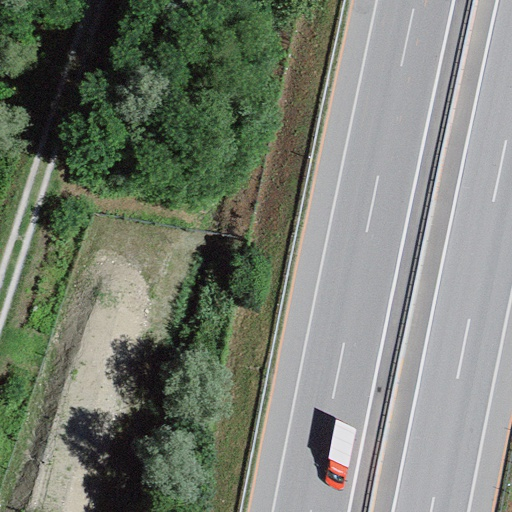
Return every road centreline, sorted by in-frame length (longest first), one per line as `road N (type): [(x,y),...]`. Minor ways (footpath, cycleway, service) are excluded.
road 1 (motorway): [(413,0),(313,511)]
road 2 (motorway): [(431,511),(511,99)]
road 3 (track): [(0,296),(94,0)]
